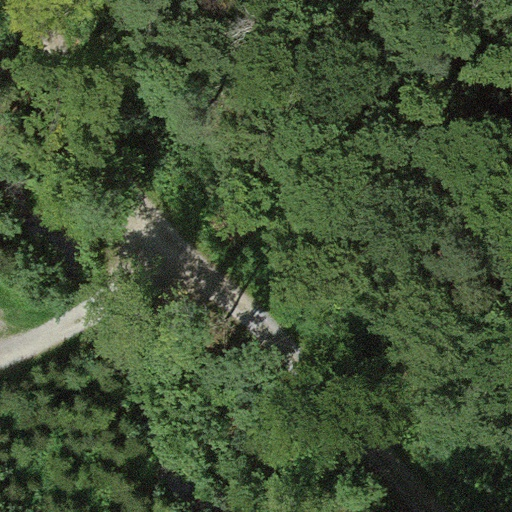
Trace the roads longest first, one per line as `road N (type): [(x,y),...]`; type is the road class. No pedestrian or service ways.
road 1 (track): [(176,248),(439,511)]
road 2 (track): [(39,0),(43,36),(80,133),(176,248)]
road 3 (track): [(176,248),(60,334),(0,358)]
